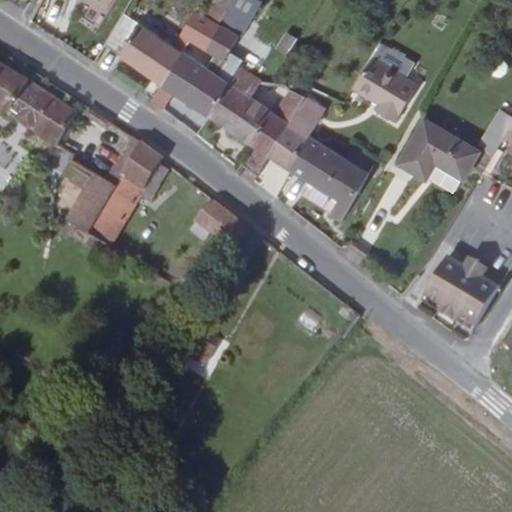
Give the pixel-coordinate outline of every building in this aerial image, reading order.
[(182,32),(192,37),(212,47),(227,19),(217,13),(199,5),(182,32)] [(129,10),(106,46),(110,49),(132,12),(129,10)] [(110,49),(163,84),(186,47),(132,12),(110,49)] [(227,19),(212,47),(230,57),(246,29),(227,19)] [(164,109),(175,93),(207,115),(234,72),(229,68),(226,74),(186,47),(163,84),(152,102),(164,109)] [(406,122),(427,85),(381,59),(362,90),(390,106),(387,111),(406,122)] [(244,156),(236,170),(252,182),(270,156),(294,120),(254,94),(265,76),(240,62),(234,72),(207,115),(257,148),(249,159),(244,156)] [(0,117),(45,147),(67,114),(0,70),(0,117)] [(303,86),(296,95),(306,101),(312,93),(303,86)] [(312,93),(306,101),(294,120),(270,156),(290,170),(317,133),(334,108),(312,93)] [(511,118),(511,117),(488,152),(500,160),(511,142),(511,141),(511,118)] [(431,179),(458,195),(482,155),(429,123),(404,164),(430,181),(431,179)] [(340,203),(330,217),(342,224),(379,164),(356,148),(351,156),(317,133),(290,170),(340,203)] [(0,180),(20,147),(0,134),(0,180)] [(130,141),(120,134),(91,177),(101,184),(111,169),(130,141)] [(155,154),(132,138),(130,141),(111,169),(133,184),(144,169),(151,159),(155,154)] [(78,168),(50,209),(60,217),(73,225),(101,184),(91,177),(78,168)] [(111,169),(101,184),(73,225),(93,238),(95,240),(126,193),(137,198),(154,174),(144,169),(133,184),(111,169)] [(197,199),(217,213),(221,208),(200,194),(197,199)] [(226,211),(212,231),(222,239),(232,227),(237,220),(226,211)] [(60,217),(55,225),(67,233),(73,225),(60,217)] [(247,237),(252,230),(237,220),(232,227),(247,237)] [(93,238),(73,225),(67,233),(87,246),(93,238)] [(220,244),(235,254),(247,237),(232,227),(222,239),(220,244)] [(168,238),(164,245),(172,250),(176,243),(168,238)] [(451,265),(420,307),(465,344),(497,302),(482,290),(495,273),(481,261),(467,278),(451,265)] [(187,359),(198,342),(171,325),(160,340),(187,359)]
